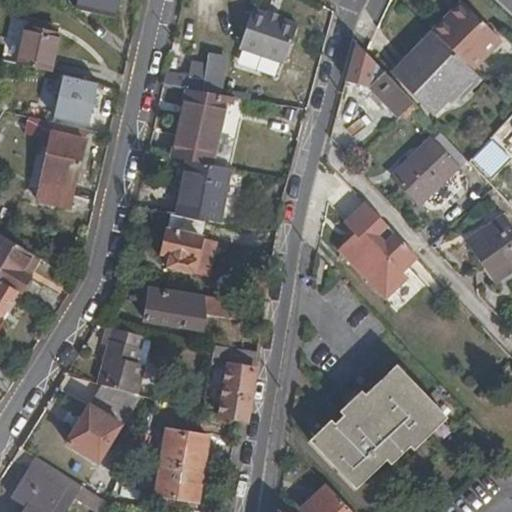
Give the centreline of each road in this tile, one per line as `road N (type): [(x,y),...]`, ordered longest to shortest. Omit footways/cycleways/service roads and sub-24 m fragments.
road 1 (unclassified): [(249,511),(311,146),(354,0)]
road 2 (residential): [(158,0),(106,263),(0,443)]
